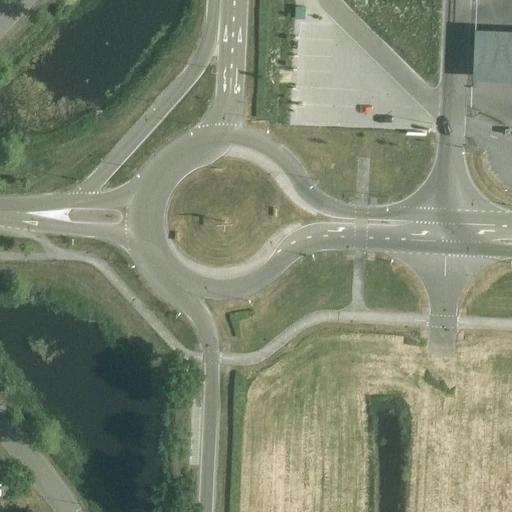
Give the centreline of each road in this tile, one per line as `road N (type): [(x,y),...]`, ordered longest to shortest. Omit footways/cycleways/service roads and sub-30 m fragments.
road 1 (secondary): [(177,285),(236,291),(316,238),(444,243)]
road 2 (secondary): [(229,0),(188,79),(67,210)]
road 3 (secondary): [(446,215),(327,209),(263,145),(226,139)]
road 4 (secondary): [(177,285),(210,345),(203,511)]
road 5 (unclassified): [(446,215),(456,0)]
road 6 (secondary): [(233,0),(226,139)]
road 7 (secondary): [(226,139),(187,146),(166,160),(148,183),(143,210)]
